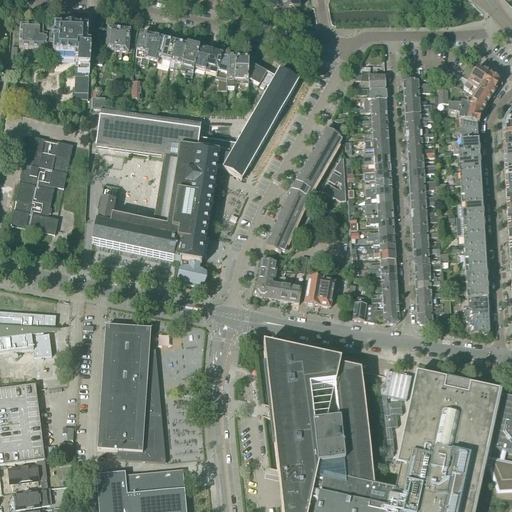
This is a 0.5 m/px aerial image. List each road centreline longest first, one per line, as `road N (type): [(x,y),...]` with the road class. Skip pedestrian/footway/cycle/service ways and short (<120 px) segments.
road 1 (residential): [(22,0),(120,5),(325,39)]
road 2 (residential): [(227,315),(260,210),(346,47)]
road 3 (residential): [(408,344),(392,61)]
road 4 (residential): [(502,357),(487,134),(511,93)]
road 5 (residential): [(0,268),(227,315)]
road 6 (residential): [(226,511),(216,403),(227,315)]
road 7 (residential): [(408,344),(227,315)]
